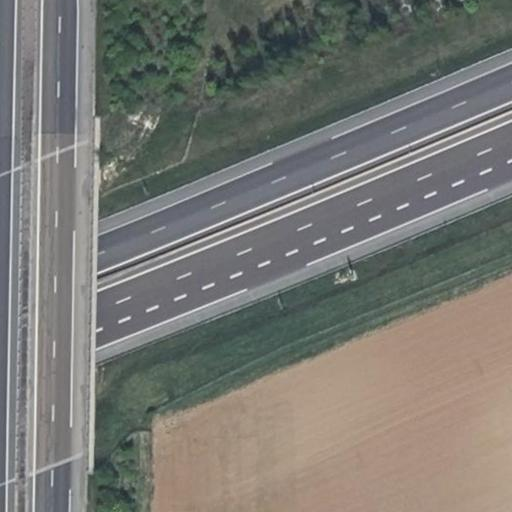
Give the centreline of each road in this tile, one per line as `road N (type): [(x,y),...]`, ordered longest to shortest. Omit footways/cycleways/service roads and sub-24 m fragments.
road 1 (motorway): [(511,82),(0,293)]
road 2 (motorway): [(0,355),(511,148)]
road 3 (motorway): [(54,482),(62,0)]
